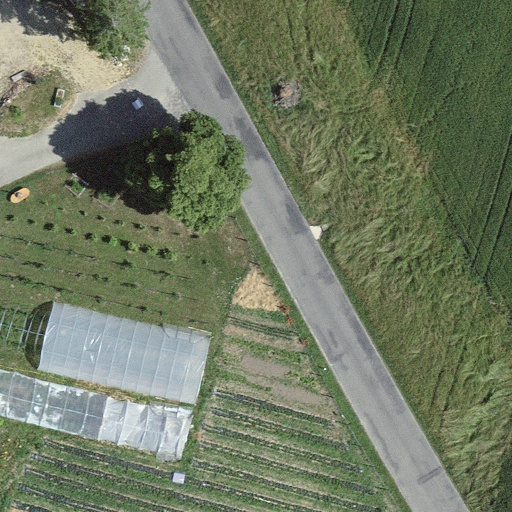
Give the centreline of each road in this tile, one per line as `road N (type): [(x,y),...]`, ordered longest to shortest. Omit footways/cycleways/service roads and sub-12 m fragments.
road 1 (tertiary): [(142,0),(429,511)]
road 2 (unknown): [(185,76),(108,124),(26,146),(0,144)]
